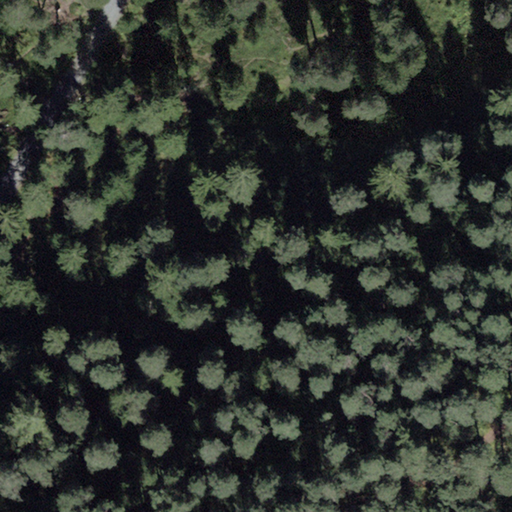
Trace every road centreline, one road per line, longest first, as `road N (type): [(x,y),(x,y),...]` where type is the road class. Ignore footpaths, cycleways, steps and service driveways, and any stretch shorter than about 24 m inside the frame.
road 1 (track): [(112,0),(57,103),(0,173)]
road 2 (track): [(511,416),(481,452),(435,478),(340,511)]
